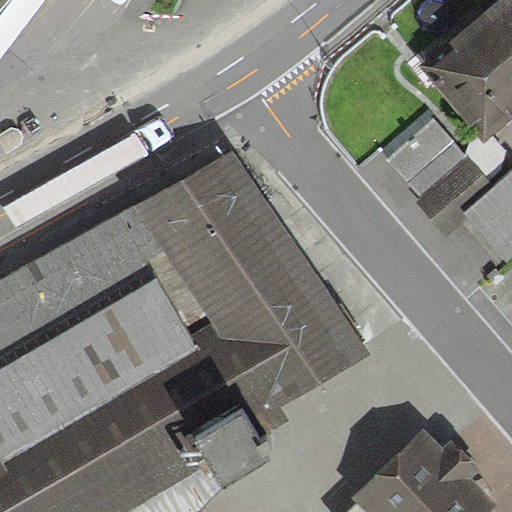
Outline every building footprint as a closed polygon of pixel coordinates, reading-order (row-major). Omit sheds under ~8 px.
[(0,0),(0,33),(25,0),(97,0),(102,3),(104,0),(0,0)] [(511,0),(501,0),(430,59),(422,66),(483,140),(511,116),(511,0)] [(495,190),(432,118),(388,158),(423,196),(417,201),(446,233),(463,218),(495,190)] [(364,348),(236,148),(161,192),(140,205),(215,329),(201,339),(259,439),(289,419),(279,403),(364,348)] [(511,175),(495,190),(463,218),(502,263),(511,253),(511,175)] [(196,511),(219,489),(273,459),(259,439),(201,339),(215,329),(140,205),(0,283),(0,511),(196,511)] [(500,511),(507,506),(431,428),(345,511),(500,511)]
